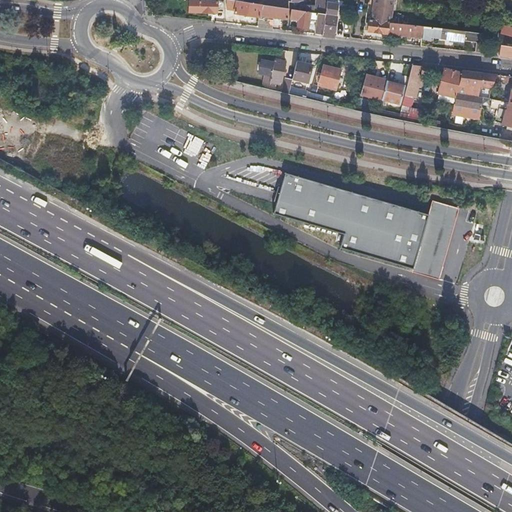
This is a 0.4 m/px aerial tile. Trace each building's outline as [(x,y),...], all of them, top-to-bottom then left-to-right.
[(189,0),(189,11),(225,13),(225,0),(197,0),(198,0),(189,0)] [(260,16),(262,4),(258,3),(252,3),(247,2),(232,0),(230,0),(228,0),(227,10),(235,11),(235,14),(260,17),(260,16)] [(258,0),(258,3),(262,4),(260,16),(287,18),(288,6),(286,6),(286,0),(258,0)] [(314,0),(315,6),(314,12),(325,13),(327,4),(324,0),(323,0),(314,0)] [(369,32),(388,34),(390,23),(401,24),(402,19),(391,17),(393,0),(374,0),(372,21),(370,21),(369,32)] [(323,35),(334,37),(336,16),(335,16),(337,4),(327,3),(327,4),(325,13),(323,34),(323,35)] [(323,34),(325,13),(314,12),(299,10),(292,9),(291,15),(299,16),(298,27),(308,28),(309,19),(317,20),(315,34),(323,34)] [(422,38),(423,27),(401,24),(390,23),(388,34),(422,38)] [(511,28),(503,26),(501,33),(511,35),(511,47),(501,46),(500,56),(511,57),(511,28)] [(486,34),(423,27),(422,38),(422,39),(431,40),(431,37),(478,42),(477,47),(485,48),(486,34)] [(271,73),(266,72),(264,81),(263,86),(274,89),(276,81),(280,82),(285,62),(275,60),(271,73)] [(296,62),(292,79),(307,82),(312,66),(296,62)] [(324,65),(319,85),(335,89),(341,69),(324,65)] [(401,113),(409,115),(412,101),(421,66),(412,65),(401,113)] [(441,93),(456,96),(461,78),(462,73),(445,68),(439,92),(441,93)] [(264,81),(266,72),(258,70),(256,79),(264,81)] [(496,75),(463,71),(462,73),(461,78),(458,93),(480,96),(481,86),(493,89),(496,82),(496,75)] [(382,100),(386,82),(365,77),(361,95),(382,100)] [(283,90),(289,92),(292,80),(286,79),(283,90)] [(386,82),(382,100),(401,104),(405,86),(386,82)] [(454,103),(456,96),(441,93),(439,99),(454,103)] [(480,96),(458,93),(456,103),(481,107),(482,97),(480,96)] [(511,102),(509,101),(493,98),(491,108),(503,110),(504,107),(506,108),(502,124),(508,126),(507,130),(511,130),(511,102)] [(359,100),(357,109),(379,113),(381,105),(359,100)] [(420,117),(423,103),(412,101),(409,115),(420,117)] [(285,174),(274,214),(343,234),(340,247),(412,268),(428,215),(285,174)] [(459,209),(432,201),(428,215),(412,268),(411,273),(437,280),(459,209)]
